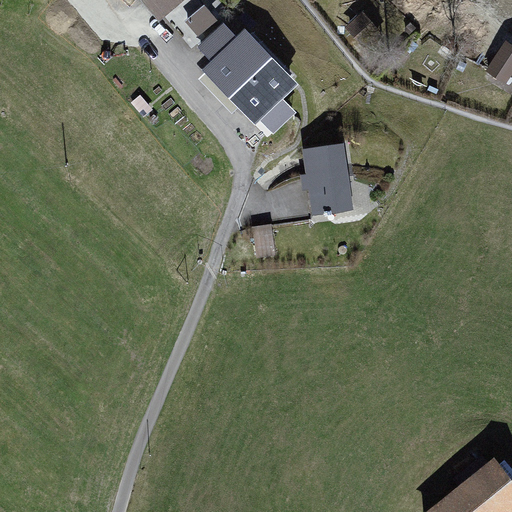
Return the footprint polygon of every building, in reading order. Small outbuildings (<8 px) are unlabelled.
[(182,0),(148,0),(162,16),(182,0)] [(381,32),(363,12),(346,28),(364,48),(381,32)] [(298,85),(245,30),(202,71),(255,126),(298,85)] [(344,143),(303,148),(311,212),(352,207),(344,143)] [(255,220),(257,253),(275,252),(274,220),(255,220)] [(511,472),(496,452),(422,510),(424,511),(506,511),(511,508),(511,472)]
